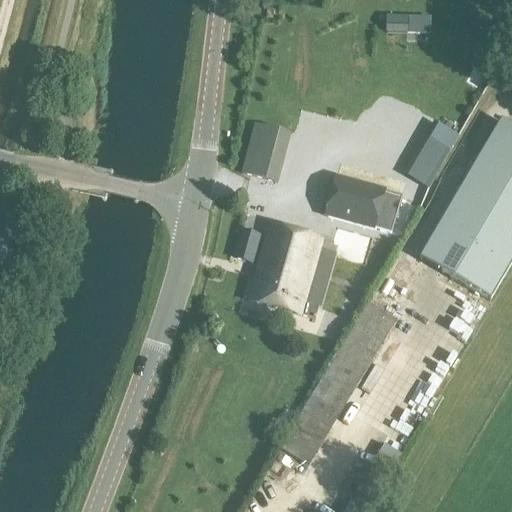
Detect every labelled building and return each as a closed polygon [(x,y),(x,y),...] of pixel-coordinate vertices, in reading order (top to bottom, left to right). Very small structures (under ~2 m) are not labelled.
[(429,19),(386,18),(386,34),(428,35),(429,19)] [(254,127),(241,177),(278,187),(291,137),(254,127)] [(418,270),(487,310),(511,267),(511,139),(499,132),(418,270)] [(339,180),(327,219),(374,233),(374,232),(397,238),(408,200),(385,194),(385,193),(339,180)] [(320,243),(270,230),(249,305),(314,322),(317,310),(302,306),(320,243)] [(263,240),(241,233),(233,263),(255,269),(263,240)]
